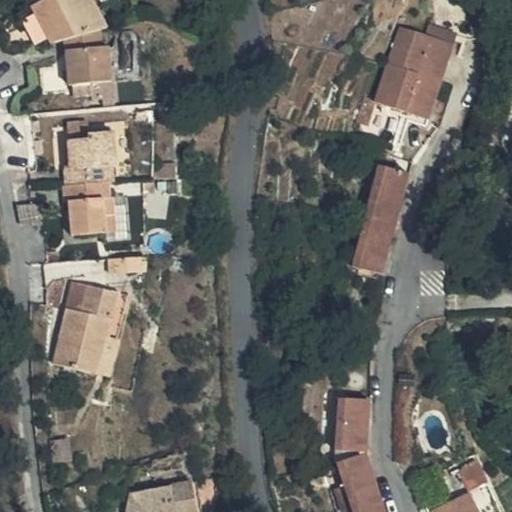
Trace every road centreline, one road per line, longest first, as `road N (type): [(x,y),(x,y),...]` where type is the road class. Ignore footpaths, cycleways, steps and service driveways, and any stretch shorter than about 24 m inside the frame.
road 1 (residential): [(236,0),(246,343),(253,458),(266,511)]
road 2 (residential): [(403,511),(382,442),(410,234)]
